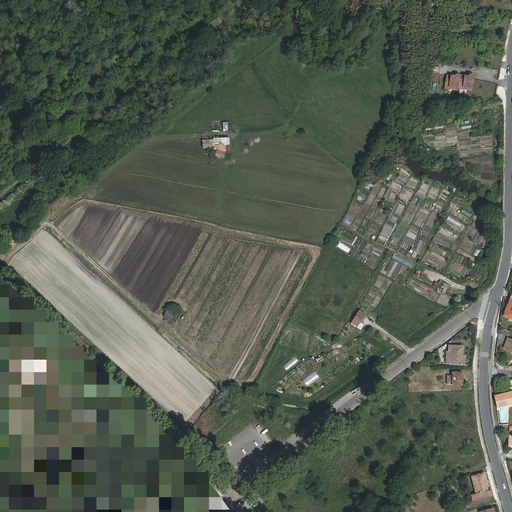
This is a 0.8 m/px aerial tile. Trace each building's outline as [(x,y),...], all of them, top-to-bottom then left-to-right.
[(457,73),(449,72),(447,82),(456,83),(455,86),(460,86),(460,84),(461,82),(470,83),(469,85),(474,86),(476,71),(473,70),(473,73),(471,72),(460,71),(459,73),(457,73)] [(225,145),(225,138),(218,138),(217,151),(225,152),(226,145),(225,145)] [(213,147),(213,139),(203,140),(203,148),(213,147)] [(511,294),(503,316),(511,319),(511,294)] [(356,316),(362,320),(366,313),(361,310),(356,316)] [(358,326),(362,320),(356,316),(352,323),(358,326)] [(462,359),(463,356),(463,346),(449,346),(449,351),(451,351),(451,357),(454,357),(453,364),(465,365),(465,359),(462,359)] [(462,381),(463,381),(463,373),(453,373),(453,384),(462,385),(462,381)] [(511,391),(497,395),(500,407),(511,404),(511,391)] [(488,490),(484,473),(472,476),(477,494),(471,495),(473,500),(492,495),(491,490),(488,490)]
